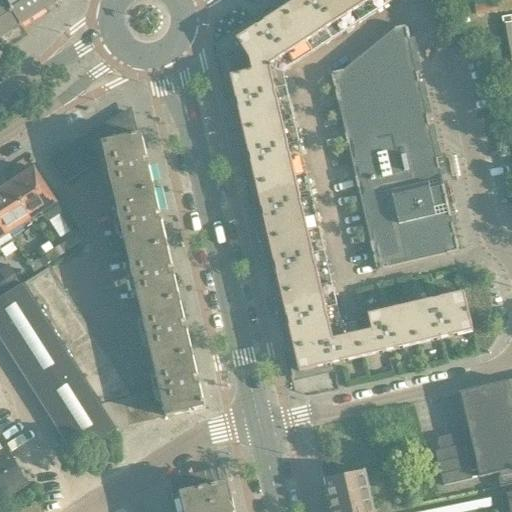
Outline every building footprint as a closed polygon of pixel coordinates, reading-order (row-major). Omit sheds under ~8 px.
[(3,0),(2,0),(0,1),(0,38),(20,26),(3,0)] [(3,0),(20,26),(44,10),(37,0),(3,0)] [(37,0),(44,10),(60,0),(37,0)] [(360,21),(346,0),(297,0),(286,7),(314,51),(360,21)] [(346,0),(360,21),(393,0),(346,0)] [(476,15),(500,11),(498,1),(474,6),(476,15)] [(314,51),(286,7),(224,47),(243,131),(285,121),(294,119),(283,71),(314,51)] [(511,22),(501,25),(507,61),(511,60),(511,22)] [(439,169),(429,126),(423,99),(416,70),(414,70),(412,60),(413,60),(412,52),(410,53),(408,43),(409,42),(406,27),(404,27),(395,29),(343,71),(331,74),(334,88),(335,87),(336,91),(335,92),(373,253),(374,257),(373,257),(377,270),(388,268),(458,251),(455,238),(454,234),(452,224),(451,224),(450,217),(451,216),(450,211),(448,212),(448,207),(447,207),(443,186),(443,185),(442,185),(442,182),(443,181),(441,176),(440,177),(439,169)] [(125,111),(107,123),(107,125),(102,126),(94,131),(102,144),(138,135),(134,117),(129,118),(125,111)] [(285,121),(243,131),(256,186),(297,176),(307,174),(294,119),(285,121)] [(94,131),(74,144),(90,168),(102,160),(106,159),(102,144),(94,131)] [(154,189),(148,162),(142,134),(138,135),(102,144),(106,159),(115,198),(154,189)] [(74,144),(63,151),(78,175),(90,168),(74,144)] [(65,184),(78,175),(63,151),(49,160),(65,184)] [(34,169),(10,184),(32,218),(56,203),(34,169)] [(297,176),(256,186),(269,241),(320,229),(307,174),(297,176)] [(10,184),(0,191),(0,219),(8,233),(32,218),(10,184)] [(167,245),(161,217),(154,189),(115,198),(128,255),(167,245)] [(8,233),(0,219),(0,250),(14,241),(8,233)] [(320,229),(269,241),(282,295),(332,283),(320,229)] [(60,246),(65,253),(81,243),(77,236),(60,246)] [(58,258),(53,251),(48,243),(42,247),(47,255),(45,256),(49,263),(58,258)] [(180,302),(178,291),(167,245),(128,255),(141,311),(180,302)] [(37,261),(30,266),(34,273),(41,268),(37,261)] [(18,283),(13,277),(15,275),(9,264),(0,269),(0,272),(6,281),(10,288),(18,283)] [(49,267),(24,284),(32,297),(58,281),(49,267)] [(0,284),(0,290),(2,293),(10,288),(6,281),(0,284)] [(58,281),(32,297),(39,308),(65,292),(58,281)] [(332,283),(282,295),(294,349),(335,339),(345,337),(342,325),(332,283)] [(0,298),(0,335),(35,391),(76,365),(74,363),(67,352),(60,341),(53,330),(46,319),(39,308),(32,297),(24,284),(0,298)] [(65,292),(39,308),(46,319),(72,302),(65,292)] [(464,293),(410,305),(419,344),(473,332),(464,293)] [(72,302),(46,319),(53,330),(79,314),(72,302)] [(193,355),(190,345),(180,302),(141,311),(154,364),(193,355)] [(410,305),(368,315),(372,330),(358,334),(364,357),(419,344),(410,305)] [(79,314),(53,330),(60,341),(86,325),(79,314)] [(335,339),(294,349),(299,372),(364,357),(358,334),(356,322),(342,325),(345,337),(335,339)] [(86,325),(60,341),(67,352),(93,335),(86,325)] [(93,335),(67,352),(74,363),(99,346),(93,335)] [(99,346),(74,363),(76,365),(82,374),(107,358),(99,346)] [(205,408),(199,381),(193,355),(154,364),(160,390),(166,417),(205,408)] [(107,358),(82,374),(89,385),(114,369),(107,358)] [(76,365),(35,391),(41,400),(82,374),(76,365)] [(114,369),(89,385),(96,396),(121,380),(114,369)] [(82,374),(41,400),(76,455),(116,429),(101,404),(96,396),(89,385),(82,374)] [(121,380),(96,396),(101,404),(124,399),(132,397),(132,396),(131,396),(121,380)] [(511,484),(511,380),(459,393),(460,394),(461,394),(479,472),(471,473),(462,433),(438,438),(441,450),(435,451),(443,486),(473,479),(473,478),(479,477),(479,478),(497,474),(500,487),(511,484)] [(166,417),(160,390),(148,393),(154,420),(166,417)] [(148,393),(135,396),(142,423),(154,420),(148,393)] [(132,397),(124,399),(130,426),(142,423),(135,396),(132,396),(132,397)] [(124,399),(101,404),(116,429),(130,426),(124,399)] [(0,502),(29,484),(6,447),(2,449),(0,450),(0,502)] [(374,511),(364,471),(325,480),(332,511),(511,511),(511,493),(506,494),(510,511),(374,511)] [(170,485),(176,511),(229,511),(220,473),(170,485)]
